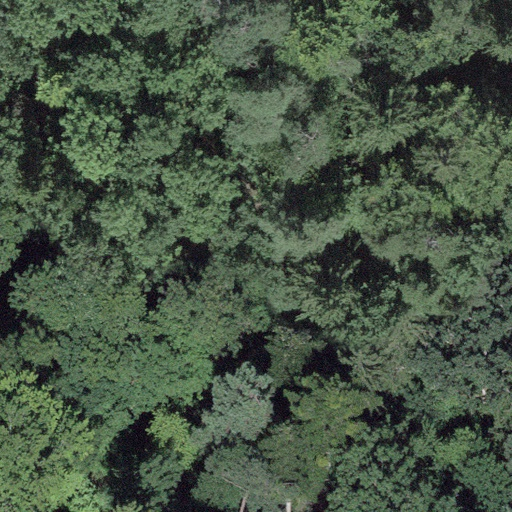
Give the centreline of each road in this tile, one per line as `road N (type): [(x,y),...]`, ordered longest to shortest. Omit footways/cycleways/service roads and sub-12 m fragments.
road 1 (track): [(267,303),(415,340),(511,347)]
road 2 (track): [(259,235),(218,0)]
road 3 (track): [(36,329),(267,303)]
